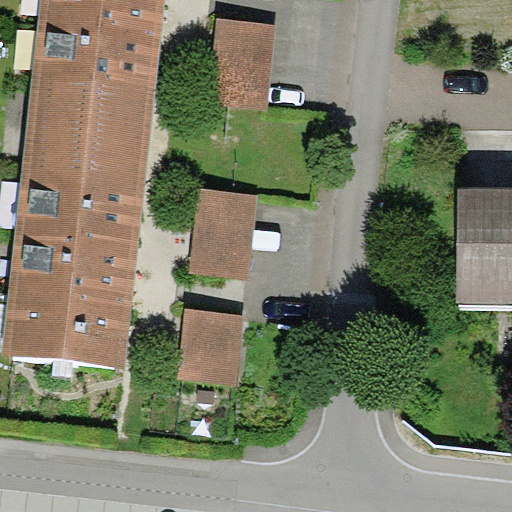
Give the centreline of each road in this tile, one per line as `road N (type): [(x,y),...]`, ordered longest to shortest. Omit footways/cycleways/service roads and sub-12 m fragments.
road 1 (residential): [(341,492),(351,410),(353,230),(379,0)]
road 2 (residential): [(0,452),(341,492)]
road 3 (residential): [(341,492),(510,511)]
